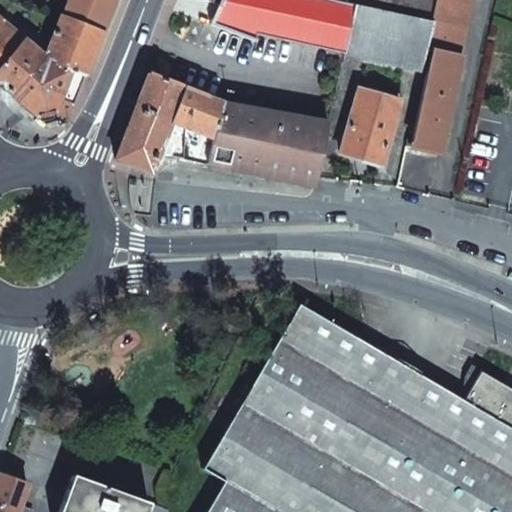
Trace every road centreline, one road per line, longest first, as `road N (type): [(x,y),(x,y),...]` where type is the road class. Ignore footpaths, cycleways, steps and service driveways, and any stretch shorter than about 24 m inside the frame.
road 1 (tertiary): [(511,313),(364,257),(97,254)]
road 2 (unknown): [(401,511),(385,492),(378,429),(444,226)]
road 3 (secondary): [(148,0),(90,142),(68,172)]
road 4 (unknown): [(144,10),(219,58),(311,76)]
